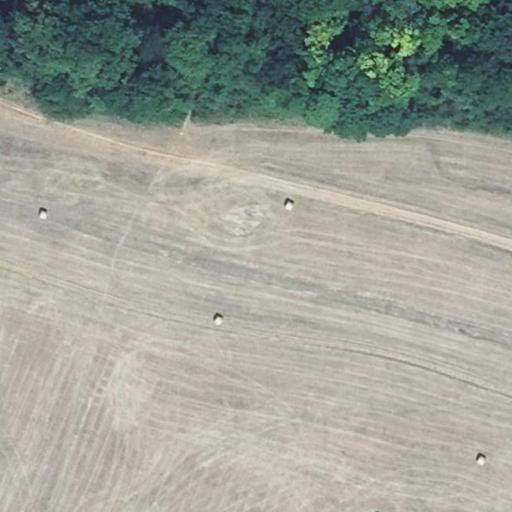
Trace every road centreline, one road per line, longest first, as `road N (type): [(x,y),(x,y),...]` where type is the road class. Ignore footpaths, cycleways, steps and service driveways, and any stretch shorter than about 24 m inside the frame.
road 1 (track): [(511,233),(81,127),(0,97)]
road 2 (track): [(0,262),(105,296),(402,355),(511,389)]
road 3 (track): [(51,511),(113,257),(169,150)]
